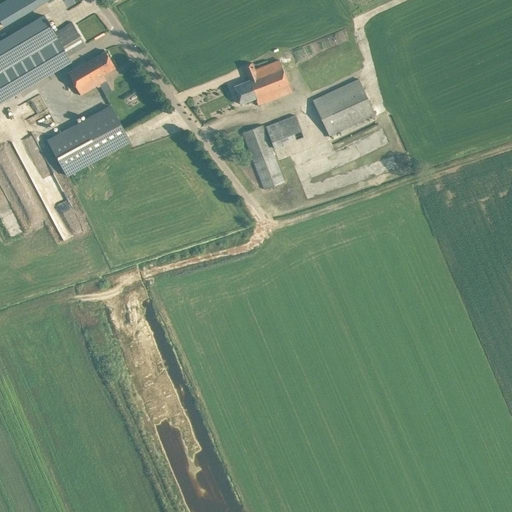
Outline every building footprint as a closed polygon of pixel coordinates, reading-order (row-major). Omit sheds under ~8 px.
[(6,0),(0,4),(0,19),(4,26),(47,0),(6,0)] [(68,56),(55,33),(44,14),(0,40),(0,100),(70,59),(68,56)] [(68,56),(86,45),(73,22),(55,33),(68,56)] [(68,72),(81,94),(97,85),(98,87),(100,86),(99,84),(106,80),(103,75),(115,68),(106,51),(68,72)] [(256,98),(258,105),(292,92),(279,60),(256,69),(255,66),(254,67),(252,63),(244,66),(250,80),(234,86),(241,104),(256,98)] [(359,78),(313,100),(330,138),(377,116),(359,78)] [(68,176),(132,141),(113,105),(48,139),(68,176)] [(304,138),(296,116),(266,127),(275,149),(304,138)] [(243,132),(264,189),(284,182),(262,125),(243,132)]
